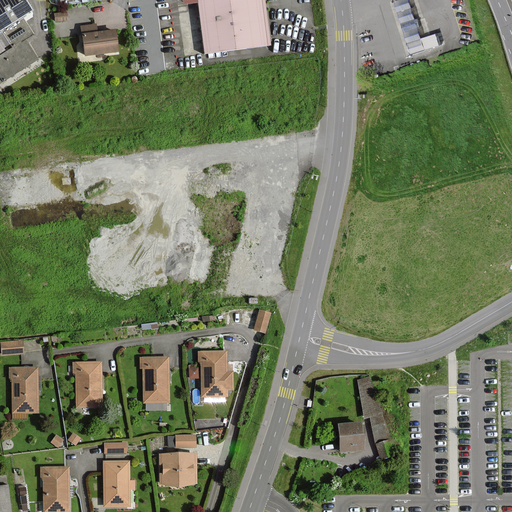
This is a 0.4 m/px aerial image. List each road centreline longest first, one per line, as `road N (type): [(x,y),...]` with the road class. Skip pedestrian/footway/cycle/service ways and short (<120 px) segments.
road 1 (tertiary): [(341,0),(342,140),(303,324)]
road 2 (unknown): [(448,0),(454,45),(394,69),(384,64),(366,0)]
road 3 (tertiary): [(296,351),(248,511)]
road 4 (unclassified): [(400,353),(436,344),(511,301)]
